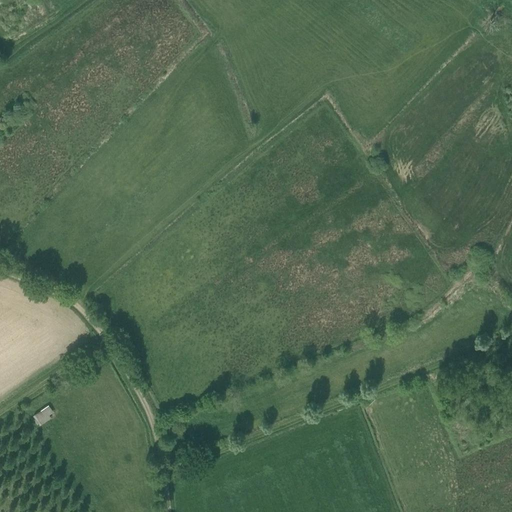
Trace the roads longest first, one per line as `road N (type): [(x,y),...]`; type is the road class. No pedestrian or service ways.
road 1 (track): [(163,473),(478,351),(511,353)]
road 2 (track): [(0,267),(79,308),(114,348),(146,406),(163,473)]
road 3 (track): [(0,409),(104,337)]
